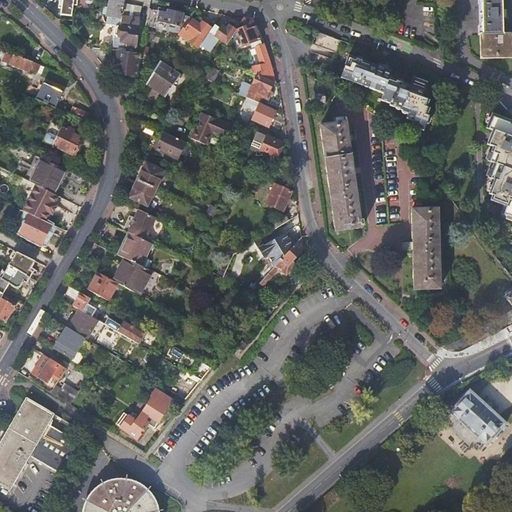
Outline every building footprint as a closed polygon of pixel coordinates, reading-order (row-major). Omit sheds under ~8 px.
[(76,0),(59,0),(59,7),(62,8),(61,14),(71,16),(73,4),(76,5),(76,0)] [(120,26),(121,19),(120,18),(123,2),(116,0),(110,0),(109,4),(108,10),(107,16),(108,17),(106,25),(120,26)] [(479,0),(481,59),(509,58),(511,58),(511,32),(504,33),(503,18),(505,18),(505,11),(503,11),(502,0),(479,0)] [(132,5),(125,4),(121,19),(120,26),(120,27),(117,27),(116,37),(118,37),(118,41),(116,41),(121,47),(127,48),(127,52),(136,53),(138,28),(139,21),(142,7),(135,6),(132,18),(129,17),(132,5)] [(163,12),(149,8),(145,26),(179,33),(180,28),(182,29),(189,19),(190,17),(183,14),(184,10),(172,8),(172,10),(168,9),(167,14),(166,14),(165,14),(165,13),(164,13),(164,12),(163,12)] [(182,29),(179,34),(200,48),(201,47),(204,42),(203,41),(211,28),(203,22),(203,23),(201,22),(199,25),(189,19),(182,29)] [(252,21),(245,19),(243,22),(245,28),(237,31),(243,47),(251,44),(253,49),(264,44),(260,32),(257,33),(252,21)] [(220,30),(214,27),(204,42),(201,47),(210,53),(219,41),(227,46),(237,31),(229,26),(227,30),(222,27),(220,30)] [(335,36),(317,29),(311,43),(335,52),(340,40),(334,38),(335,36)] [(142,41),(140,53),(147,54),(150,43),(142,41)] [(253,69),(253,73),(257,75),(273,83),(275,84),(271,66),(264,46),(256,49),(262,66),(256,68),(253,69)] [(136,53),(127,52),(118,51),(117,59),(114,58),(114,68),(116,68),(115,74),(126,75),(126,72),(138,73),(140,53),(136,53)] [(15,65),(18,67),(30,71),(31,71),(37,73),(41,65),(7,52),(3,63),(6,64),(6,62),(15,65)] [(366,74),(370,64),(349,56),(341,78),(362,86),(364,86),(365,88),(367,88),(369,88),(370,89),(384,94),(381,101),(390,104),(389,106),(395,108),(396,108),(397,110),(399,111),(400,111),(402,110),(402,112),(403,113),(405,114),(408,114),(408,115),(406,120),(413,122),(414,126),(415,128),(416,129),(418,131),(420,131),(423,130),(429,116),(426,115),(428,108),(425,107),(428,100),(422,98),(427,83),(413,79),(410,86),(405,99),(398,97),(403,84),(389,78),(391,72),(376,66),(372,77),(366,74)] [(149,82),(168,95),(181,76),(160,62),(149,82)] [(372,77),(376,66),(370,64),(366,74),(372,77)] [(212,68),(206,77),(205,79),(213,82),(219,72),(212,68)] [(239,94),(247,98),(259,104),(262,98),(268,101),(270,96),(268,94),(273,83),(257,75),(252,86),(244,82),(239,94)] [(213,82),(205,79),(202,83),(214,89),(216,84),(213,82)] [(37,99),(56,108),(63,92),(44,83),(37,99)] [(405,99),(410,86),(403,84),(398,97),(405,99)] [(324,93),(316,94),(318,104),(325,103),(324,93)] [(27,96),(23,102),(29,105),(32,98),(27,96)] [(259,104),(247,98),(241,112),(253,118),(252,121),(269,129),(276,112),(259,104)] [(164,101),(156,113),(176,122),(179,117),(170,110),(172,107),(164,101)] [(90,114),(78,109),(75,116),(87,122),(90,114)] [(198,129),(196,128),(191,138),(206,145),(212,133),(226,139),(231,126),(205,114),(201,121),(198,129)] [(492,201),(503,205),(504,200),(508,201),(506,206),(503,214),(511,217),(511,120),(497,115),(495,114),(494,114),(488,128),(488,129),(491,130),(494,131),(500,133),(499,137),(502,146),(500,150),(494,147),(489,161),(495,163),(489,177),(495,180),(490,194),(494,195),(492,201)] [(321,125),(336,231),(361,227),(361,225),(363,225),(362,220),(360,220),(359,213),(361,213),(360,208),(359,208),(354,174),(355,174),(354,169),(353,169),(349,140),(350,140),(349,135),(348,135),(346,122),(335,123),(321,125)] [(82,137),(53,123),(44,142),(74,156),(82,137)] [(183,142),(144,124),(141,130),(160,139),(156,150),(168,155),(170,152),(177,155),(183,142)] [(500,133),(494,131),(488,145),(494,147),(500,150),(502,146),(499,137),(500,133)] [(261,156),(263,156),(264,154),(276,159),(283,144),(258,133),(250,150),(257,153),(256,156),(259,156),(261,156)] [(67,171),(64,169),(42,159),(31,182),(42,188),(55,194),(59,186),(67,171)] [(138,181),(157,190),(165,172),(147,163),(138,181)] [(0,191),(6,195),(13,181),(27,189),(31,182),(0,167),(0,191)] [(266,170),(263,178),(279,185),(282,177),(266,170)] [(149,207),(157,190),(138,181),(130,198),(149,207)] [(31,182),(27,189),(39,195),(42,188),(31,182)] [(291,193),(275,185),(266,204),(283,212),(291,193)] [(438,209),(412,209),(413,250),(415,290),(440,289),(440,267),(441,267),(441,263),(440,262),(439,228),(440,228),(440,223),(439,223),(438,209)] [(130,233),(147,242),(156,218),(138,210),(135,219),(136,220),(134,225),(133,225),(129,233),(130,233)] [(31,215),(22,211),(18,219),(27,223),(31,215)] [(215,217),(208,214),(206,219),(213,222),(215,217)] [(42,244),(52,225),(31,215),(27,223),(22,234),(42,244)] [(272,224),(276,230),(277,229),(289,222),(286,216),(272,224)] [(271,272),(276,266),(293,247),(286,234),(282,236),(277,229),(276,230),(254,243),(271,272)] [(153,245),(147,242),(130,233),(119,256),(126,260),(143,267),(153,245)] [(212,236),(208,243),(217,248),(221,240),(212,236)] [(293,262),(304,250),(303,250),(301,238),(296,243),(293,247),(276,266),(286,276),(296,266),(293,262)] [(35,261),(17,252),(9,266),(30,278),(33,272),(30,271),(35,261)] [(140,295),(152,272),(143,267),(126,260),(115,282),(119,284),(140,295)] [(30,278),(9,266),(2,278),(0,277),(0,292),(4,294),(10,284),(19,289),(24,281),(27,283),(30,278)] [(291,280),(297,286),(306,275),(300,270),(291,280)] [(119,284),(115,282),(99,273),(90,291),(109,301),(119,284)] [(270,274),(261,284),(264,287),(273,277),(270,274)] [(511,290),(503,297),(511,306),(511,290)] [(81,296),(75,307),(80,310),(88,314),(94,304),(81,296)] [(1,299),(0,300),(0,319),(5,322),(14,307),(1,299)] [(80,310),(69,329),(86,339),(88,340),(99,321),(88,314),(80,310)] [(109,319),(106,325),(140,345),(146,334),(125,322),(122,326),(109,319)] [(54,349),(74,360),(79,352),(86,339),(69,329),(63,340),(61,339),(54,349)] [(79,352),(74,360),(80,364),(85,356),(86,355),(80,351),(79,352)] [(54,375),(60,379),(63,375),(67,369),(52,359),(45,355),(38,365),(37,367),(33,374),(48,384),(54,375)] [(203,364),(193,376),(202,381),(211,369),(203,364)] [(67,369),(63,375),(67,378),(71,372),(67,369)] [(187,400),(202,381),(193,376),(188,373),(186,376),(190,378),(180,391),(177,395),(187,400)] [(51,393),(57,397),(71,406),(79,394),(65,385),(59,381),(51,393)] [(155,389),(140,413),(157,424),(173,401),(155,389)] [(449,412),(451,414),(484,444),(487,446),(506,424),(492,411),(493,409),(484,401),(482,402),(469,390),(449,412)] [(31,458),(63,477),(81,445),(49,426),(55,415),(27,398),(3,440),(0,444),(0,485),(11,492),(31,458)] [(136,443),(151,422),(140,413),(134,420),(128,416),(127,417),(120,427),(118,429),(136,443)] [(120,427),(127,417),(124,414),(116,424),(120,427)] [(479,450),(484,444),(451,414),(445,420),(479,450)] [(113,484),(102,488),(101,488),(92,495),(85,505),(85,506),(83,511),(157,511),(154,503),(147,494),(146,493),(137,487),(125,483),(124,483),(113,484)]
